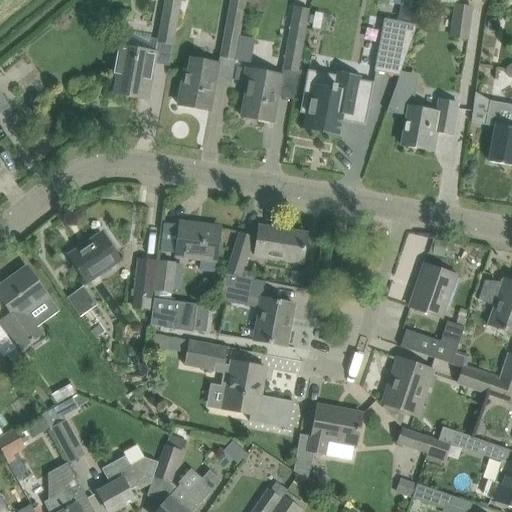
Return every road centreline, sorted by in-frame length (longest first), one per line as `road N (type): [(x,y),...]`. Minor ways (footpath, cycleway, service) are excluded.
road 1 (residential): [(406,209),(119,159),(62,178),(0,228)]
road 2 (residential): [(311,367),(349,372),(358,360),(406,209)]
